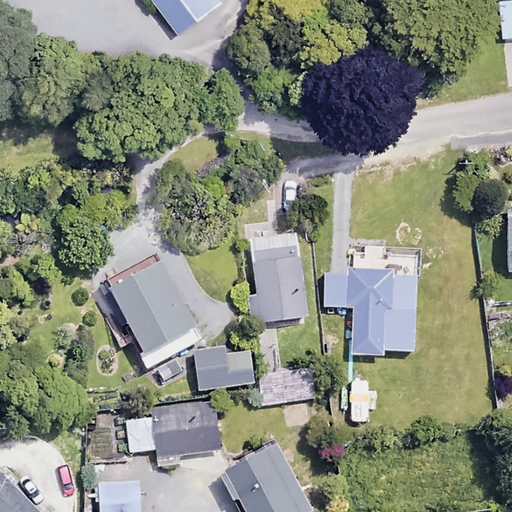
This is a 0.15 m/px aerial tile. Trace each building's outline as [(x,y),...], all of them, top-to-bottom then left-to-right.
[(304,316),(295,243),(246,249),(252,294),(244,295),(247,324),(304,316)] [(149,365),(152,363),(162,381),(182,371),(172,353),(200,338),(161,263),(110,289),(149,365)] [(348,353),(381,353),(381,349),(413,349),(412,268),(319,269),(320,306),(347,305),(348,353)] [(222,353),(221,347),(189,351),(193,387),(251,381),(247,350),(222,353)] [(300,379),(299,369),(256,374),(259,392),(265,391),(266,402),(312,396),(309,378),(300,379)] [(178,465),(177,454),(217,449),(211,402),(123,412),(127,451),(153,448),(156,468),(178,465)] [(307,511),(310,511),(276,445),(222,473),(242,511),(307,511)] [(0,511),(37,511),(0,472),(0,511)]
